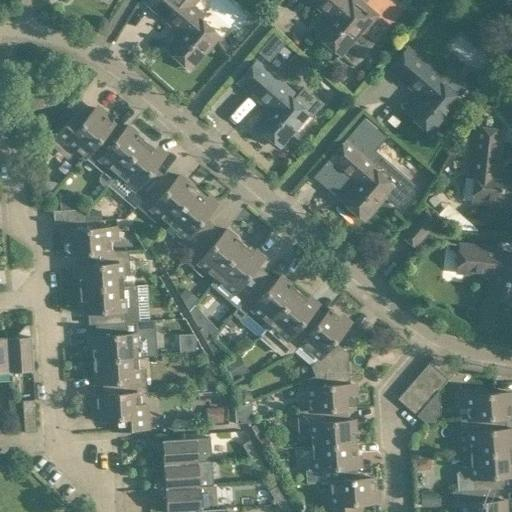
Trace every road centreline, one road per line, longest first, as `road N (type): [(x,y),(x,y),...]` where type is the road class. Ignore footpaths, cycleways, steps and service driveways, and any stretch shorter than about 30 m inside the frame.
road 1 (residential): [(429,337),(80,36),(50,22),(0,26)]
road 2 (residential): [(104,511),(103,497),(51,444),(41,295)]
road 3 (residential): [(393,511),(384,395),(393,373),(429,337)]
road 4 (residential): [(41,295),(38,242),(0,130)]
road 5 (unknown): [(265,195),(366,82)]
road 6 (unknown): [(170,113),(268,3)]
